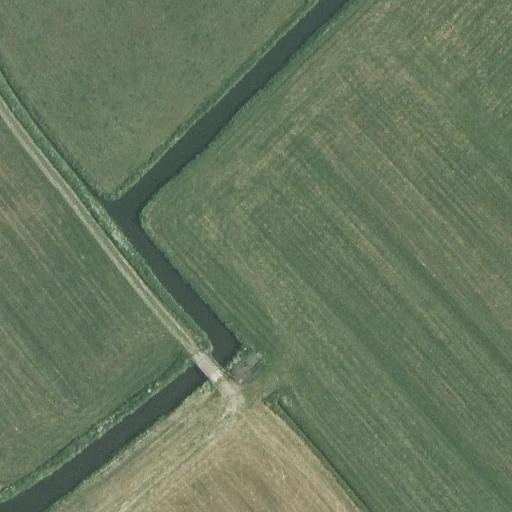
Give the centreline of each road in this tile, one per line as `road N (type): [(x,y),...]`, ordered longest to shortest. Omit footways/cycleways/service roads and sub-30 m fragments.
road 1 (track): [(0,103),(223,386)]
road 2 (track): [(118,511),(282,372)]
